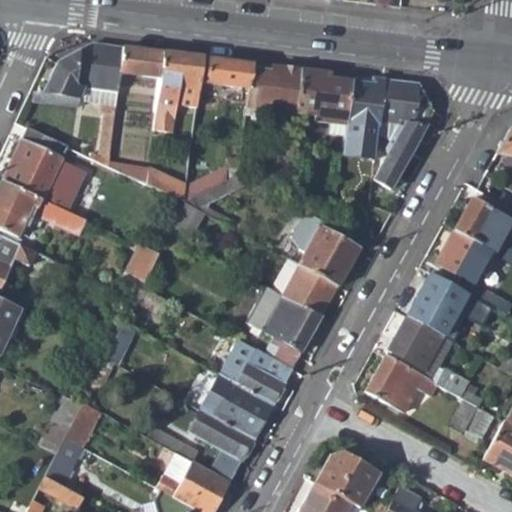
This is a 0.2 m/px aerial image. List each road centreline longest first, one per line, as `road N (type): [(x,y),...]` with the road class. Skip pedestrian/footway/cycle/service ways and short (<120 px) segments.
road 1 (tertiary): [(40,2),(504,60)]
road 2 (residential): [(504,60),(315,409)]
road 3 (residential): [(315,409),(504,511)]
